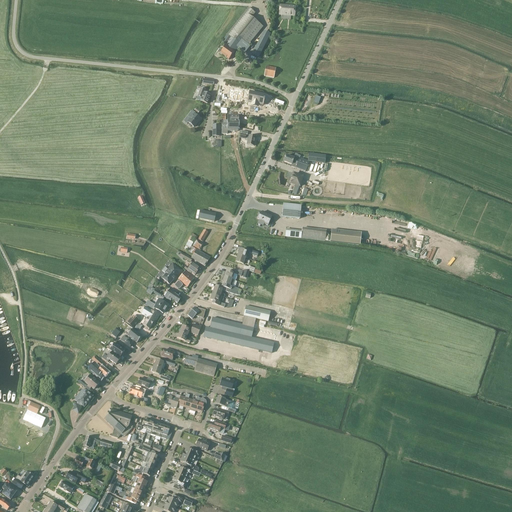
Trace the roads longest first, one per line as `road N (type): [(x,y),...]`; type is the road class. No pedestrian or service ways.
road 1 (tertiary): [(107,393),(221,254),(294,98)]
road 2 (unclassified): [(294,98),(230,77),(30,56),(14,40),(16,0)]
road 3 (unclassified): [(47,471),(57,420),(22,395),(16,285),(0,247)]
